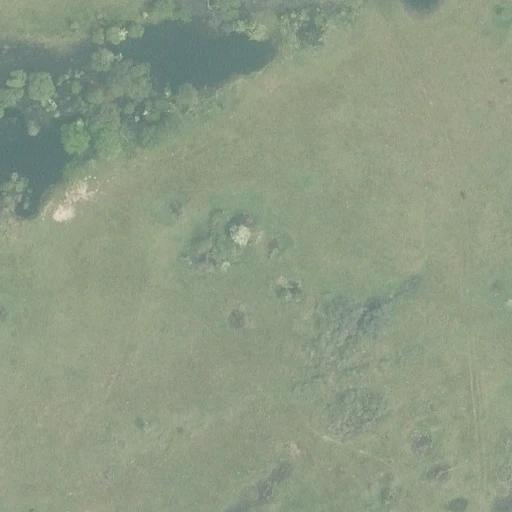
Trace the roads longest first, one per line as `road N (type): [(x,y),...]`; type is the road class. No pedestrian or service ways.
road 1 (track): [(0,447),(36,381),(51,276),(81,216),(357,62),(385,3)]
road 2 (track): [(472,511),(484,469),(457,186),(383,0)]
